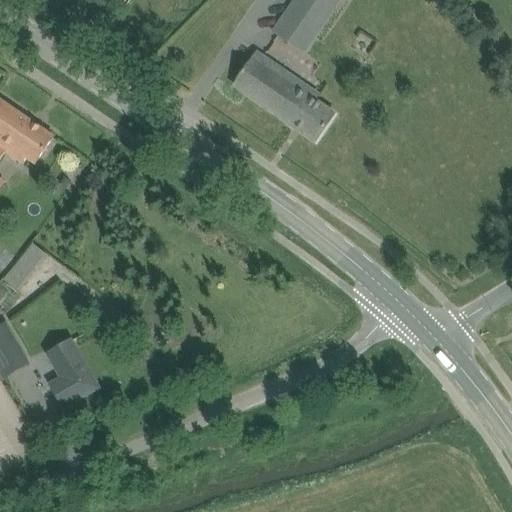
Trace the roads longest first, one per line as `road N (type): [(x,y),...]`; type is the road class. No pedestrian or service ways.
road 1 (tertiary): [(406,314),(353,267),(0,13)]
road 2 (unclassified): [(0,507),(331,363),(406,314)]
road 3 (tertiary): [(511,440),(434,340)]
